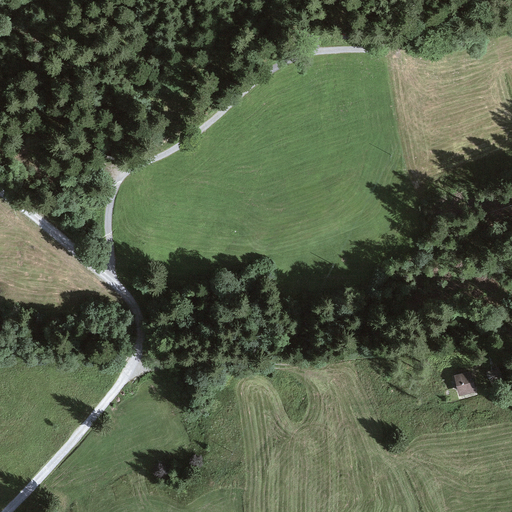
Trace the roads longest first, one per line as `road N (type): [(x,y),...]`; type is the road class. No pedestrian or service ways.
road 1 (track): [(110,279),(109,208),(123,174),(180,145),(299,54),(385,45),(465,0)]
road 2 (unclassified): [(4,511),(127,375),(139,336),(136,309),(122,291),(0,191)]
road 3 (track): [(409,350),(292,366),(136,359)]
